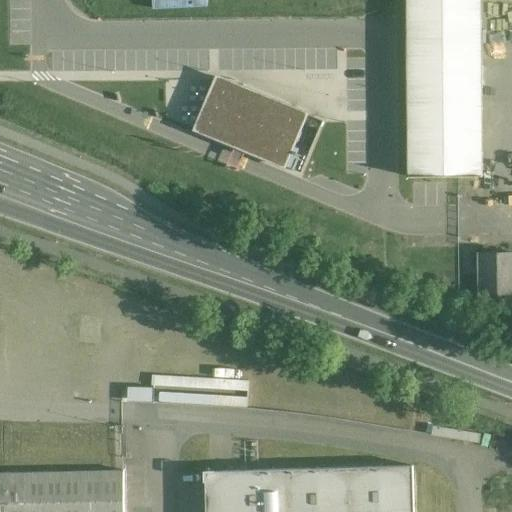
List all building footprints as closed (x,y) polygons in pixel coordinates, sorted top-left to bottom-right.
[(481,0),(408,0),(410,177),(459,176),(483,176),(481,0)] [(309,112),(218,74),(207,101),(195,129),(287,167),(309,112)] [(511,253),(479,253),(478,294),(511,294),(511,253)] [(154,389),(131,388),(131,400),(154,401),(154,389)] [(414,511),(414,466),(206,473),(207,511),(414,511)] [(124,511),(124,471),(25,473),(25,511),(124,511)] [(25,511),(25,473),(0,473),(0,511),(25,511)]
